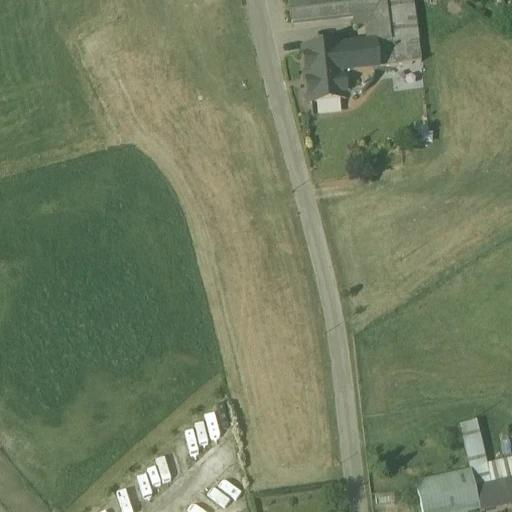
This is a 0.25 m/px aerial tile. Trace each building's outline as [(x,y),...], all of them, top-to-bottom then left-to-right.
[(412,0),(287,0),(291,26),(354,19),(355,27),(369,26),(371,46),(373,46),(376,72),(421,66),(412,0)] [(338,50),(303,53),(309,106),(345,103),(342,75),(376,72),(373,46),(371,46),(338,49),(338,50)] [(511,464),(496,468),(500,487),(511,483),(511,464)] [(470,476),(415,489),(420,511),(478,511),(474,493),(474,492),(470,476)] [(474,492),(474,493),(478,511),(495,511),(511,508),(511,483),(500,487),(474,492)]
